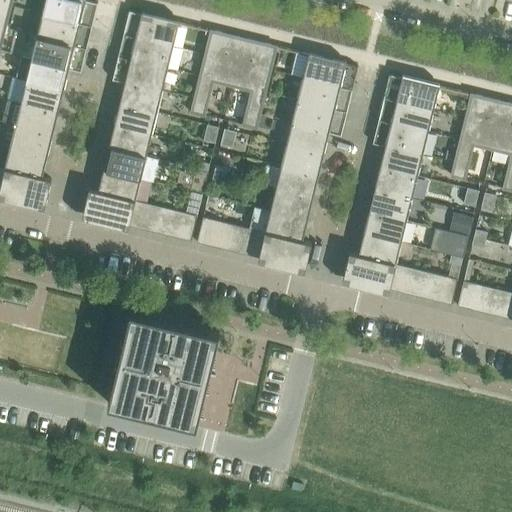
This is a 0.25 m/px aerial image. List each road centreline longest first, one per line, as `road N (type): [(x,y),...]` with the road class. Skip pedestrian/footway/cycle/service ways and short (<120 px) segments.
road 1 (residential): [(511,341),(0,216)]
road 2 (residential): [(511,34),(371,0)]
